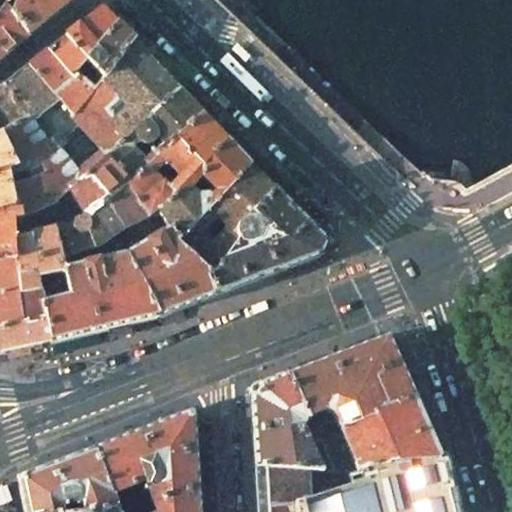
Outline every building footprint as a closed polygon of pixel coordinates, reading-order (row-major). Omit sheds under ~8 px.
[(18,0),(25,9),(14,17),(28,35),(71,0),(18,0)] [(0,57),(28,35),(14,17),(4,4),(0,7),(0,57)] [(77,68),(92,53),(115,26),(100,9),(48,50),(69,76),(77,68)] [(92,53),(77,68),(97,85),(130,42),(115,27),(116,27),(115,26),(92,53)] [(55,204),(69,193),(68,192),(83,180),(100,163),(177,92),(130,42),(97,85),(77,68),(69,76),(52,93),(28,65),(3,85),(24,114),(0,129),(0,139),(15,167),(21,165),(37,159),(45,177),(29,182),(21,184),(13,187),(12,187),(17,213),(19,219),(55,204)] [(69,76),(48,50),(28,65),(52,93),(69,76)] [(0,87),(0,129),(24,114),(3,85),(0,87)] [(100,163),(127,185),(200,116),(177,92),(100,163)] [(185,184),(200,166),(224,141),(200,116),(127,185),(157,211),(173,196),(185,184)] [(0,215),(17,213),(12,187),(13,187),(11,177),(9,171),(16,168),(15,167),(0,139),(0,215)] [(247,166),(224,141),(200,166),(185,184),(173,196),(157,211),(168,228),(178,242),(247,166)] [(94,215),(127,185),(100,163),(83,180),(68,192),(69,193),(83,216),(92,226),(94,215)] [(16,168),(9,171),(11,177),(17,176),(21,184),(29,182),(21,165),(15,167),(16,168)] [(238,225),(271,190),(270,189),(247,166),(178,242),(207,276),(237,245),(235,243),(238,225)] [(94,215),(92,226),(104,240),(121,229),(157,211),(127,185),(94,215)] [(313,260),(318,258),(325,242),(276,195),(271,190),(238,225),(235,243),(237,245),(207,276),(214,296),(313,260)] [(0,215),(0,259),(14,257),(13,239),(14,239),(13,222),(19,219),(17,213),(0,215)] [(60,259),(93,247),(104,240),(92,226),(83,216),(74,220),(72,218),(51,223),(53,231),(60,259)] [(122,254),(157,318),(210,298),(214,296),(207,276),(178,242),(168,228),(122,254)] [(0,259),(0,297),(35,291),(36,289),(34,280),(62,272),(62,268),(60,259),(53,231),(14,239),(13,239),(14,257),(0,259)] [(43,318),(49,342),(108,329),(157,318),(122,254),(62,268),(62,272),(64,281),(67,294),(38,303),(43,318)] [(35,291),(38,303),(67,294),(64,281),(36,289),(35,291)] [(0,297),(0,328),(43,318),(38,303),(35,291),(0,297)] [(0,354),(5,353),(49,342),(43,318),(0,328),(0,354)] [(286,375),(303,417),(321,413),(331,414),(338,430),(412,399),(385,339),(380,340),(290,374),(286,375)] [(250,398),(254,467),(318,471),(301,427),(303,417),(286,375),(249,390),(250,398)] [(338,430),(355,470),(435,452),(412,399),(338,430)] [(99,445),(91,448),(109,496),(110,495),(143,483),(150,502),(197,490),(192,415),(192,414),(192,413),(191,411),(188,411),(184,413),(99,445)] [(301,427),(318,471),(334,471),(319,438),(313,440),(303,417),(301,427)] [(24,511),(113,511),(116,511),(116,510),(110,495),(109,496),(91,448),(23,474),(19,476),(18,477),(17,477),(17,478),(17,479),(16,480),(24,511)] [(255,476),(257,511),(451,511),(438,458),(435,452),(355,470),(342,472),(334,471),(318,471),(254,467),(255,476)] [(197,511),(197,490),(150,502),(153,511),(197,511)]
